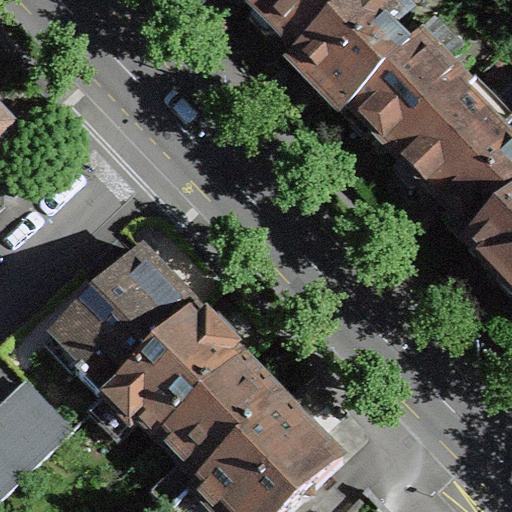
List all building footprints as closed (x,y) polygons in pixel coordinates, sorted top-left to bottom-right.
[(242,0),(250,7),(252,10),(249,21),(255,27),(257,29),(265,38),(276,35),(296,55),(289,62),(297,71),(299,72),(320,94),(323,91),(345,113),(341,117),(349,125),(351,126),(365,141),(376,138),(395,159),(398,161),(395,173),(399,177),(401,179),(411,189),(422,186),(434,199),(446,212),(443,223),(453,234),(467,247),(511,203),(511,147),(500,135),(511,123),(511,122),(474,83),(467,89),(467,88),(421,40),(407,53),(387,32),(393,25),(395,23),(395,19),(395,16),(394,14),(380,0),(242,0)] [(0,144),(15,131),(0,115),(0,144)] [(511,203),(467,247),(483,265),(481,267),(487,274),(491,277),(511,299),(511,203)] [(220,337),(197,313),(195,310),(157,269),(141,253),(53,338),(82,369),(75,375),(102,403),(103,403),(131,431),(137,425),(158,447),(198,487),(172,511),(207,511),(208,511),(292,511),(342,464),(297,417),(285,404),(257,376),(245,363),(220,337)] [(0,501),(73,432),(30,387),(0,415),(0,501)]
